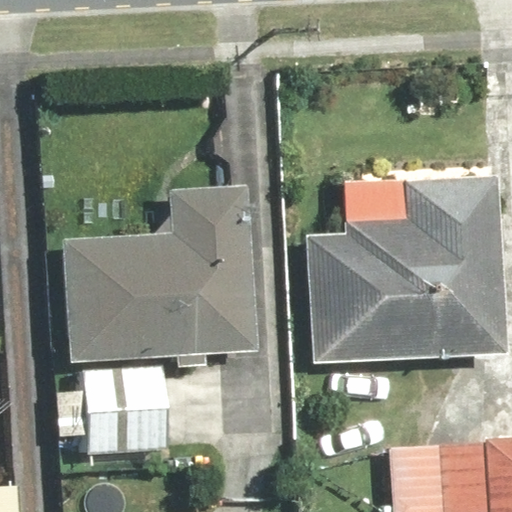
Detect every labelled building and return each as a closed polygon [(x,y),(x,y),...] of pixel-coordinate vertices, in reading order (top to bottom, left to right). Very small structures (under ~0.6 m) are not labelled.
[(394,181),(396,221),(337,224),(338,238),(300,240),(306,367),(499,357),(490,177),(394,181)] [(162,190),(165,233),(56,238),(62,364),(255,354),(246,186),(162,190)] [(164,369),(75,371),(76,391),(49,392),(50,439),(79,438),(80,457),(165,456),(164,369)] [(511,511),(511,442),(384,445),(385,511),(511,511)] [(12,511),(12,486),(0,486),(0,511),(12,511)]
